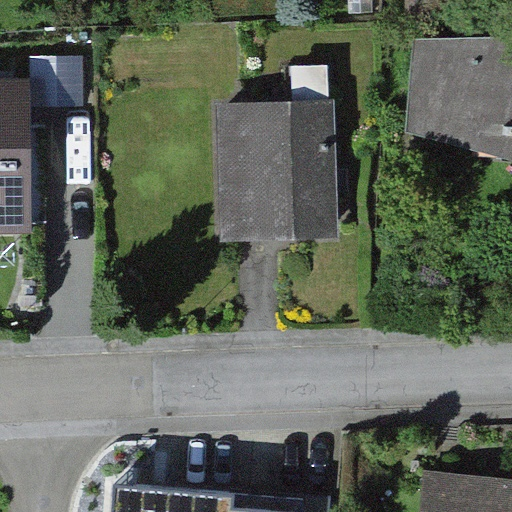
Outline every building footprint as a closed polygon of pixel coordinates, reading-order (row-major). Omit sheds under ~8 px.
[(511,56),(414,48),(406,139),(511,169),(511,56)] [(79,67),(33,68),(34,111),(80,110),(79,67)] [(23,99),(0,99),(0,235),(28,235),(23,99)] [(333,113),(219,118),(225,253),(260,252),(339,248),(333,113)] [(511,511),(511,482),(436,475),(432,511),(511,511)] [(107,488),(105,511),(217,511),(218,495),(107,488)] [(315,499),(302,498),(301,511),(327,511),(329,500),(315,499)]
